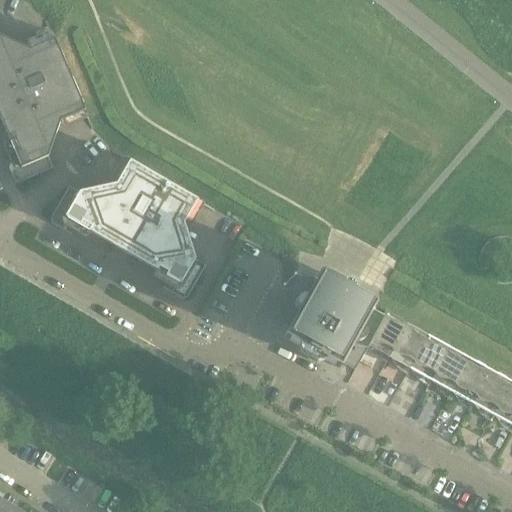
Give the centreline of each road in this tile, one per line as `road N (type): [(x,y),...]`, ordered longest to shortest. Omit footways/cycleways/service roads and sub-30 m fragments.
road 1 (residential): [(511,500),(236,346)]
road 2 (unclassified): [(236,346),(195,354),(0,246)]
